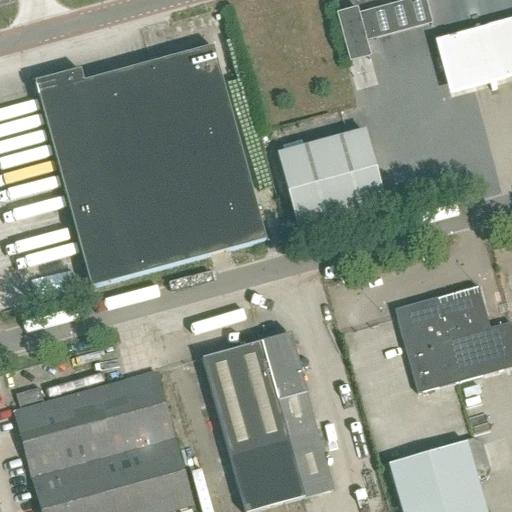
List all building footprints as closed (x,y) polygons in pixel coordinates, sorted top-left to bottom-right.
[(358,16),(356,10),(336,16),(349,65),(369,59),(365,44),(375,41),(368,14),(368,13),(358,16)] [(511,73),(511,20),(438,41),(451,89),(511,73)] [(212,257),(229,252),(265,243),(212,49),(149,65),(83,83),(79,72),(28,86),(32,100),(83,291),(212,257)] [(363,133),(277,156),(298,234),(384,211),(363,133)] [(395,319),(416,395),(511,368),(511,334),(509,324),(488,330),(477,288),(401,309),(395,319)] [(317,434),(290,336),(260,345),(260,344),(201,361),(228,459),(243,511),(273,511),(334,495),(317,434)] [(155,374),(13,413),(40,511),(176,511),(192,508),(155,374)] [(387,467),(400,511),(484,511),(477,485),(483,483),(488,474),(480,448),(471,443),(387,467)] [(364,511),(376,511),(369,493),(358,498),(364,511)]
